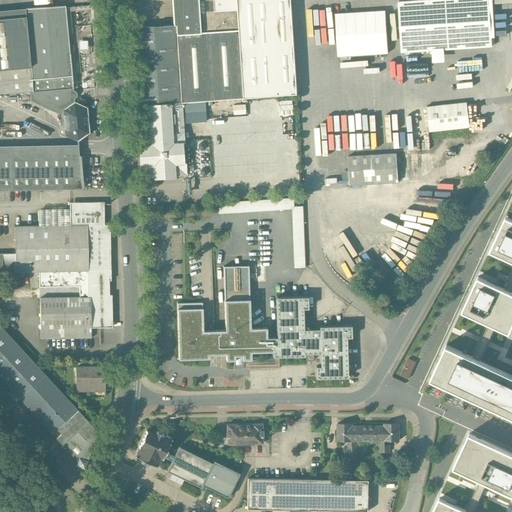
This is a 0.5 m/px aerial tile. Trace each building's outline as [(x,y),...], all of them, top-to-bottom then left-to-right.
[(175,0),(177,27),(183,105),(300,97),(292,0),(175,0)] [(457,0),(399,4),(402,56),(493,50),(489,0),(457,0)] [(77,103),(67,7),(0,13),(0,96),(30,94),(31,103),(64,118),(65,136),(80,143),(92,134),(89,109),(77,103)] [(336,12),(337,56),(389,54),(387,10),(336,12)] [(135,109),(183,105),(177,27),(129,30),(135,109)] [(293,100),(279,100),(280,115),(294,114),(293,100)] [(185,130),(183,105),(135,109),(140,181),(188,177),(185,130)] [(429,135),(470,131),(468,105),(427,110),(429,135)] [(0,191),(81,190),(81,148),(0,149),(0,191)] [(351,188),(398,185),(396,155),(348,159),(351,188)] [(293,198),(218,203),(219,213),(293,208),(293,207),(294,207),(293,198)] [(0,273),(39,273),(113,271),(112,226),(106,226),(105,204),(71,205),(72,212),(41,213),(41,227),(16,228),(16,254),(0,254),(0,273)] [(294,207),(293,207),(293,208),(295,257),(305,257),(303,207),(294,207)] [(511,214),(506,212),(490,247),(511,257),(511,214)] [(341,269),(343,267),(341,265),(352,256),(343,244),(329,255),(341,269)] [(305,257),(295,257),(296,268),(305,267),(305,257)] [(251,352),(273,352),(273,357),(304,356),(304,353),(320,353),(321,367),(316,367),(316,378),(347,377),(346,337),(351,337),(350,326),(319,327),(320,329),(303,330),(302,308),(308,308),(307,297),(276,298),(277,338),(276,339),(276,338),(267,338),(267,328),(250,328),(249,266),(223,267),(225,330),(203,331),(202,302),(186,302),(177,303),(178,359),(209,358),(209,355),(226,354),(226,360),(251,360),(251,352)] [(90,297),(114,297),(113,271),(39,273),(39,290),(79,290),(80,297),(41,297),(42,338),(91,337),(91,329),(90,297)] [(478,271),(462,306),(488,318),(497,322),(510,328),(511,324),(511,286),(505,283),(478,271)] [(90,297),(91,329),(114,328),(114,297),(90,297)] [(497,322),(488,318),(480,336),(472,357),(481,361),(489,340),(497,322)] [(0,323),(0,373),(95,472),(102,430),(0,323)] [(472,357),(445,345),(426,388),(511,425),(511,374),(481,361),(472,357)] [(107,361),(76,362),(76,390),(107,390),(107,361)] [(352,423),(337,424),(338,441),(399,440),(399,423),(384,423),(384,426),(352,426),(352,423)] [(253,425),(236,426),(236,424),(227,425),(227,431),(226,431),(227,437),(227,444),(262,443),(262,436),(263,436),(263,430),(262,430),(262,424),(253,424),(253,425)] [(511,446),(470,428),(454,462),(480,474),(488,477),(509,487),(511,488),(511,446)] [(172,438),(157,431),(155,435),(146,431),(139,446),(139,447),(135,455),(155,465),(160,457),(162,458),(163,457),(172,461),(167,471),(201,488),(202,485),(228,498),(240,473),(214,461),(213,463),(179,447),(174,456),(165,452),(172,438)] [(394,457),(386,457),(385,467),(394,468),(394,457)] [(488,477),(480,474),(470,494),(466,504),(474,507),(478,498),(488,477)] [(369,481),(248,478),(247,509),(368,511),(369,481)] [(440,491),(430,511),(484,511),(474,507),(466,504),(440,491)]
